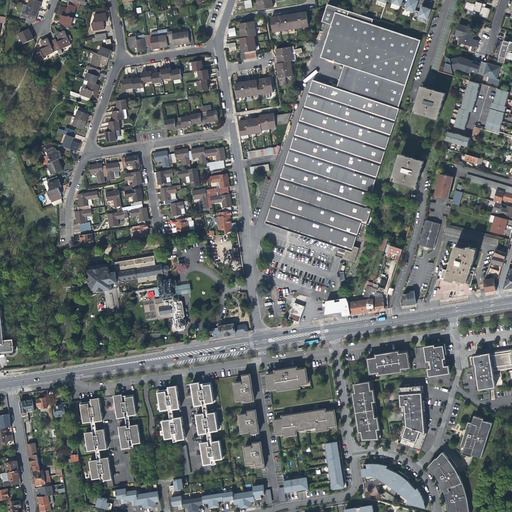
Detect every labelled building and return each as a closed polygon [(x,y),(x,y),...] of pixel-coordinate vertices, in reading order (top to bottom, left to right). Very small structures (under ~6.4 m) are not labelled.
[(36,0),(29,0),(28,5),(40,9),(41,6),(42,2),(36,0)] [(273,7),(272,0),(258,3),(258,6),(259,10),(273,7)] [(411,0),(410,0),(407,0),(405,8),(410,10),(409,12),(414,13),(417,5),(418,1),(415,0),(411,0)] [(452,0),(431,69),(438,71),(443,55),(460,0),(452,0)] [(483,1),(480,0),(480,2),(476,1),(475,4),(466,2),(464,9),(477,12),(477,11),(480,12),(479,16),(488,18),(491,9),(485,7),(486,4),(482,3),(483,1)] [(58,14),(62,14),(74,17),(77,6),(79,7),(80,4),(69,1),(68,5),(68,8),(61,6),(58,14)] [(38,13),(40,9),(28,5),(24,4),(22,11),(23,12),(22,16),(28,18),(26,22),(30,24),(36,21),(38,13)] [(366,208),(399,109),(398,108),(421,41),(371,24),(373,19),(331,5),(328,4),(322,21),(326,22),(332,24),(321,57),(359,70),(351,92),(313,80),(265,223),(287,230),(295,233),(337,247),(346,250),(344,258),(354,261),(359,248),(354,246),(361,223),(366,225),(371,210),(366,208)] [(422,8),(421,8),(418,17),(427,20),(430,10),(424,7),(424,9),(422,8)] [(303,13),(300,13),(302,27),(309,26),(307,12),(303,13)] [(93,31),(105,29),(104,23),(104,21),(107,20),(106,13),(95,14),(96,22),(92,23),(93,31)] [(295,28),(302,27),(300,13),(297,14),(293,14),(295,28)] [(72,26),(74,17),(62,14),(61,19),(60,23),(72,26)] [(288,30),(295,28),(293,14),(290,15),(285,15),(288,30)] [(281,31),(288,30),(285,15),(282,16),(278,16),(281,31)] [(273,32),(281,31),(278,16),(274,17),(271,17),(273,32)] [(240,26),(241,30),(255,28),(254,21),(240,23),(240,26)] [(459,42),(477,48),(480,41),(473,39),(474,36),(469,34),(468,32),(469,27),(459,24),(455,35),(459,36),(460,39),(459,42)] [(18,33),(23,44),(34,39),(32,33),(29,28),(18,33)] [(188,31),(180,32),(182,44),(190,43),(190,40),(192,40),(193,39),(191,28),(188,29),(188,31)] [(241,34),(242,38),(255,36),(257,35),(255,28),(241,30),(241,34)] [(56,39),(52,40),(57,50),(60,49),(71,45),(64,30),(57,33),(58,35),(60,40),(57,41),(56,39)] [(175,45),(182,44),(180,32),(173,34),(173,31),(169,32),(171,43),(173,43),(174,42),(175,45)] [(169,43),(171,43),(169,32),(166,32),(167,35),(158,36),(161,48),(168,46),(168,43),(169,43)] [(147,47),(149,47),(147,35),(144,36),(145,38),(137,39),(136,36),(128,37),(130,49),(138,48),(139,51),(147,50),(146,47),(147,47)] [(153,49),(161,48),(158,36),(151,37),(151,35),(147,35),(149,47),(152,46),(153,49)] [(241,41),(241,45),(256,43),(255,36),(242,38),(240,38),(241,41)] [(54,52),(57,50),(52,40),(49,41),(48,38),(40,41),(43,48),(42,48),(40,49),(41,50),(36,53),(40,60),(45,58),(44,56),(54,52)] [(504,41),(498,62),(504,63),(505,58),(511,60),(511,52),(511,53),(511,49),(511,41),(510,41),(510,42),(504,41)] [(242,48),(242,53),(245,52),(249,51),(252,51),(256,50),(257,50),(256,43),(241,45),(242,48)] [(101,46),(98,54),(109,58),(110,54),(112,50),(101,46)] [(277,52),(278,56),(292,54),(295,53),(294,46),(276,49),(277,52)] [(106,65),(109,58),(98,54),(94,52),(91,63),(98,66),(100,63),(103,64),(106,65)] [(278,59),(279,63),(291,61),(293,61),(297,60),(295,53),(292,54),(278,56),(278,59)] [(452,73),(451,69),(457,69),(469,72),(470,71),(477,73),(480,63),(473,61),(473,62),(469,60),(468,60),(468,61),(465,60),(465,59),(461,57),(461,58),(460,58),(450,60),(450,59),(447,58),(443,71),(452,73)] [(194,72),(198,71),(204,70),(203,65),(202,60),(192,62),(194,72)] [(292,69),(291,61),(279,63),(277,63),(277,67),(278,71),(292,69)] [(498,71),(499,72),(501,67),(481,62),(480,63),(477,73),(489,77),(488,82),(498,85),(500,79),(497,79),(498,76),(497,74),(497,73),(498,71)] [(86,68),(89,69),(100,73),(101,70),(87,65),(86,68)] [(162,80),(172,78),(171,70),(170,68),(167,68),(161,69),(161,72),(162,80)] [(98,77),(100,73),(89,69),(88,73),(87,72),(85,80),(88,81),(96,84),(98,80),(99,77),(98,77)] [(176,69),(171,70),(172,78),(172,80),(182,79),(181,74),(180,69),(176,69)] [(293,76),(292,69),(278,71),(279,79),(280,86),(288,85),(286,77),(293,76)] [(198,71),(199,81),(207,80),(209,79),(208,75),(208,70),(204,70),(198,71)] [(143,83),(152,81),(151,73),(151,71),(145,72),(141,72),(142,77),(143,83)] [(163,82),(162,80),(161,72),(156,73),(151,73),(152,81),(153,84),(163,82)] [(144,88),(143,83),(142,77),(137,78),(132,79),(134,88),(134,89),(144,88)] [(267,78),(264,79),(266,93),(273,92),(271,77),(267,78)] [(124,90),(134,88),(132,79),(132,78),(128,78),(123,79),(124,90)] [(259,94),(266,93),(264,79),(261,79),(256,80),(259,94)] [(208,84),(207,80),(199,81),(197,81),(198,91),(208,89),(208,84)] [(252,95),(259,94),(256,80),(253,80),(250,81),(252,95)] [(451,118),(450,122),(455,124),(454,126),(465,130),(470,111),(473,112),(479,90),(479,89),(481,83),(475,82),(470,80),(468,86),(467,86),(466,90),(460,88),(458,95),(464,97),(462,104),(456,102),(455,106),(460,107),(459,110),(454,108),(452,116),(457,117),(456,120),(451,118)] [(100,85),(96,84),(88,81),(86,88),(83,87),(79,98),(89,101),(92,96),(94,91),(97,92),(100,85)] [(245,97),(252,95),(250,81),(246,81),(242,82),(245,97)] [(237,98),(245,97),(242,82),(238,83),(235,83),(237,98)] [(438,118),(445,93),(422,86),(420,95),(415,111),(438,118)] [(509,92),(498,88),(494,103),(492,102),(489,112),(503,117),(505,113),(509,114),(510,111),(505,110),(506,109),(506,106),(505,106),(506,103),(511,104),(511,100),(507,99),(509,92)] [(117,106),(118,111),(123,110),(128,109),(126,100),(116,101),(117,106)] [(207,112),(204,113),(206,123),(209,123),(209,122),(212,121),(218,120),(217,111),(212,111),(211,105),(206,106),(207,112)] [(78,110),(75,117),(87,121),(89,117),(90,114),(88,113),(89,110),(78,106),(77,110),(78,110)] [(113,117),(114,121),(119,121),(124,120),(123,110),(118,111),(113,111),(113,117)] [(503,117),(489,112),(489,115),(488,117),(502,121),(503,119),(503,117)] [(191,115),(192,124),(199,123),(202,123),(202,124),(206,123),(204,113),(191,115)] [(271,114),(267,115),(269,129),(277,128),(274,113),(271,114)] [(192,126),(192,124),(191,115),(181,117),(182,120),(178,121),(180,129),(183,128),(183,127),(188,127),(192,126)] [(260,116),(260,118),(262,130),(269,129),(267,115),(264,115),(260,116)] [(85,126),(87,121),(75,117),(73,125),(84,129),(85,126)] [(502,121),(488,117),(485,128),(499,132),(502,121)] [(176,129),(180,129),(178,121),(175,122),(174,118),(165,120),(166,130),(175,129),(176,128),(176,129)] [(263,132),(262,130),(260,118),(257,118),(253,119),(255,133),(263,132)] [(248,134),(255,133),(253,119),(249,119),(246,120),(248,134)] [(239,121),(241,136),(242,136),(243,139),(249,138),(248,134),(246,120),(242,121),(239,121)] [(110,128),(110,132),(115,131),(119,130),(120,130),(119,121),(114,121),(109,122),(110,128)] [(74,139),(75,134),(65,130),(64,134),(66,135),(62,145),(77,151),(80,143),(73,140),(74,139)] [(119,130),(115,131),(110,132),(105,132),(106,137),(107,142),(116,140),(116,136),(120,135),(119,130)] [(471,137),(447,131),(445,140),(452,142),(450,149),(459,152),(461,145),(468,147),(471,137)] [(48,154),(51,162),(59,159),(62,158),(59,150),(57,151),(56,150),(55,147),(53,146),(46,149),(47,152),(45,152),(46,155),(48,154)] [(280,146),(272,148),(274,154),(278,154),(280,146)] [(192,151),(188,151),(190,160),(193,160),(193,158),(199,157),(200,163),(207,162),(206,157),(205,150),(204,147),(196,148),(191,149),(192,151)] [(207,166),(209,166),(215,165),(224,163),(224,160),(226,160),(225,154),(224,147),(209,149),(205,150),(206,157),(216,155),(217,161),(207,163),(207,166)] [(190,164),(190,160),(188,151),(188,149),(181,150),(175,150),(175,153),(171,154),(173,163),(176,162),(176,159),(182,158),(183,165),(190,164)] [(170,164),(173,163),(171,154),(168,154),(167,151),(163,151),(154,153),(156,161),(162,160),(163,167),(170,166),(170,164)] [(393,179),(404,183),(416,186),(421,171),(424,161),(401,154),(393,179)] [(483,159),(466,154),(465,160),(473,162),(481,164),(483,159)] [(126,161),(122,162),(124,169),(127,168),(127,166),(132,165),(133,168),(140,167),(138,155),(128,157),(125,157),(126,161)] [(60,164),(59,159),(51,162),(47,164),(51,174),(63,170),(60,164)] [(106,164),(106,166),(107,176),(108,180),(115,179),(114,172),(120,171),(120,169),(124,169),(122,162),(111,163),(106,164)] [(104,177),(107,176),(106,166),(102,166),(102,163),(97,164),(89,165),(90,174),(96,173),(98,183),(105,182),(104,177)] [(191,181),(191,185),(200,184),(198,176),(198,174),(197,168),(191,169),(180,171),(178,171),(179,178),(186,177),(190,176),(191,181)] [(162,184),(163,188),(171,187),(171,183),(167,183),(166,178),(173,177),(172,170),(156,172),(158,180),(159,185),(162,184)] [(125,187),(125,190),(140,188),(139,185),(142,184),(141,180),(140,171),(124,174),(126,181),(133,180),(133,185),(125,187)] [(435,194),(448,198),(452,187),(455,177),(441,173),(435,194)] [(221,188),(210,189),(211,193),(228,190),(228,187),(229,186),(228,180),(227,174),(212,176),(213,178),(213,179),(213,181),(214,182),(220,181),(221,188)] [(471,182),(498,189),(505,191),(511,193),(511,187),(466,174),(465,180),(466,180),(471,182)] [(44,185),(47,192),(51,191),(58,188),(62,186),(60,182),(58,179),(57,176),(47,180),(48,183),(44,185)] [(165,204),(171,203),(177,202),(177,199),(171,200),(170,194),(177,193),(176,190),(175,186),(171,187),(163,188),(160,188),(161,195),(162,201),(165,201),(165,204)] [(60,192),(58,188),(51,191),(47,192),(51,202),(62,198),(61,196),(61,195),(60,192)] [(141,188),(140,188),(125,190),(127,198),(133,197),(134,205),(142,204),(142,201),(143,201),(142,194),(141,188)] [(208,204),(212,204),(211,197),(229,194),(228,190),(211,193),(206,194),(206,190),(206,189),(202,189),(201,189),(193,191),(194,199),(200,199),(202,209),(209,207),(208,204)] [(505,191),(498,189),(495,201),(496,202),(501,203),(502,199),(511,202),(511,194),(504,192),(505,191)] [(121,206),(119,191),(119,190),(110,192),(106,193),(107,201),(113,200),(114,207),(121,206)] [(452,203),(459,205),(463,192),(456,190),(452,203)] [(78,207),(78,211),(91,209),(90,205),(89,205),(88,200),(98,198),(97,191),(78,194),(79,203),(80,207),(78,207)] [(218,210),(219,213),(231,210),(231,207),(231,202),(229,194),(211,197),(212,204),(222,202),(223,208),(222,208),(222,209),(218,210)] [(183,201),(177,202),(171,203),(172,210),(173,216),(175,216),(175,220),(184,218),(183,215),(182,215),(181,209),(184,208),(183,201)] [(503,203),(501,203),(496,202),(493,212),(511,217),(511,206),(508,206),(507,208),(502,207),(503,203)] [(138,222),(139,226),(145,224),(145,221),(148,220),(148,215),(146,207),(143,208),(131,210),(132,217),(139,216),(140,222),(138,222)] [(79,224),(80,228),(91,226),(90,222),(86,223),(85,217),(92,216),(91,209),(78,211),(75,211),(76,220),(77,224),(79,224)] [(232,215),(231,210),(219,213),(219,216),(217,217),(218,225),(231,223),(230,218),(230,215),(232,215)] [(124,218),(123,211),(122,211),(108,214),(109,221),(110,226),(119,225),(118,219),(124,218)] [(507,219),(495,216),(491,215),(489,222),(494,223),(492,231),(503,234),(505,227),(507,219)] [(185,218),(184,218),(175,220),(173,220),(174,224),(176,224),(176,227),(177,232),(190,230),(188,221),(186,222),(185,218)] [(426,220),(420,242),(419,245),(434,249),(441,224),(426,220)] [(236,223),(218,225),(219,230),(225,229),(226,234),(236,229),(236,223)] [(148,224),(145,224),(139,226),(136,226),(136,230),(134,230),(135,239),(148,237),(147,232),(147,228),(149,228),(148,224)] [(497,246),(499,237),(446,225),(444,233),(497,246)] [(92,233),(79,235),(80,240),(81,244),(79,244),(80,248),(92,246),(91,242),(94,242),(92,233)] [(379,249),(384,251),(386,243),(388,239),(383,237),(379,249)] [(399,260),(403,249),(390,245),(387,256),(390,257),(392,252),(398,254),(396,259),(399,260)] [(459,284),(460,280),(464,281),(464,283),(470,285),(473,276),(470,275),(471,271),(477,249),(469,246),(468,249),(457,246),(449,271),(444,269),(441,278),(459,284)] [(496,249),(494,256),(504,259),(505,256),(506,253),(496,249)] [(116,262),(117,271),(120,285),(159,279),(158,274),(164,274),(165,281),(159,281),(160,287),(159,287),(156,287),(157,291),(158,298),(160,298),(163,297),(164,302),(156,303),(155,305),(157,318),(159,319),(173,317),(174,327),(175,327),(176,330),(177,330),(184,329),(185,328),(185,325),(186,325),(185,320),(184,320),(184,317),(185,316),(183,301),(181,301),(177,301),(176,300),(178,300),(179,299),(179,296),(178,295),(173,296),(171,286),(175,286),(177,285),(176,281),(174,280),(171,280),(170,280),(169,278),(169,275),(168,273),(168,271),(169,270),(169,266),(167,266),(166,259),(162,260),(162,264),(157,265),(155,255),(116,262)] [(491,262),(502,265),(503,262),(504,259),(494,256),(491,262)] [(503,288),(504,289),(511,287),(511,263),(503,288)] [(120,285),(117,271),(110,272),(109,266),(88,270),(92,292),(106,290),(109,309),(113,311),(118,311),(121,307),(119,300),(117,288),(120,287),(120,285)] [(484,280),(486,292),(490,291),(496,290),(495,281),(494,277),(492,278),(492,279),(489,279),(488,276),(485,277),(484,280)] [(368,282),(363,300),(369,299),(369,298),(370,295),(372,290),(374,284),(368,282)] [(157,291),(156,287),(122,293),(121,291),(120,287),(117,288),(119,300),(122,299),(123,296),(157,291)] [(403,295),(405,306),(410,305),(410,302),(416,301),(414,291),(410,292),(410,293),(403,295)] [(375,293),(375,296),(373,299),(373,300),(375,311),(379,310),(385,309),(382,294),(375,293)] [(328,301),(327,313),(343,311),(344,315),(352,314),(350,302),(347,298),(328,301)] [(350,302),(352,314),(362,312),(369,312),(368,303),(369,299),(363,300),(350,302)] [(144,302),(146,319),(156,318),(154,301),(144,302)] [(301,316),(305,306),(297,304),(295,303),(289,319),(299,322),(301,316)] [(0,307),(0,351),(4,351),(15,350),(14,339),(5,340),(1,307),(0,307)] [(219,326),(219,328),(221,336),(230,335),(247,332),(246,327),(245,325),(235,327),(234,324),(233,324),(233,323),(229,324),(229,325),(219,326)] [(214,338),(221,336),(219,328),(213,329),(212,329),(214,338)] [(445,343),(435,345),(435,347),(444,346),(445,354),(447,354),(445,343)] [(435,345),(424,347),(427,362),(431,361),(433,368),(428,369),(429,375),(429,376),(450,373),(449,365),(447,366),(444,366),(443,359),(446,359),(445,354),(444,346),(435,347),(435,345)] [(388,353),(376,355),(376,357),(368,359),(370,374),(379,372),(379,375),(411,370),(407,349),(406,350),(397,351),(388,353)] [(495,387),(493,371),(511,367),(511,350),(490,354),(490,353),(482,354),(481,354),(481,355),(474,356),(475,365),(476,365),(476,367),(477,369),(476,369),(479,389),(487,388),(495,387)] [(282,369),(266,372),(270,392),(300,387),(299,384),(308,383),(306,369),(305,368),(297,369),(297,367),(285,369),(282,369)] [(242,382),(234,383),(237,401),(245,399),(245,397),(246,397),(246,401),(254,400),(253,394),(253,392),(254,392),(253,389),(253,386),(252,386),(252,385),(250,374),(242,375),(243,383),(242,384),(242,382)] [(370,382),(355,384),(356,393),(353,393),(354,398),(359,429),(361,439),(382,438),(374,390),(371,390),(370,382)] [(201,390),(200,384),(200,383),(192,384),(192,385),(192,387),(193,388),(194,394),(193,394),(193,397),(193,398),(194,398),(195,406),(204,405),(203,400),(206,399),(206,404),(211,403),(213,403),(214,403),(213,395),(212,390),(211,384),(203,385),(204,390),(201,390)] [(421,386),(400,388),(401,395),(403,425),(405,425),(407,426),(403,437),(401,443),(411,447),(414,449),(413,449),(420,453),(421,450),(427,433),(424,432),(424,430),(423,428),(425,428),(423,404),(422,404),(421,403),(421,401),(423,401),(422,401),(421,386)] [(160,392),(159,392),(159,393),(162,411),(170,410),(169,405),(172,405),(173,410),(181,409),(180,401),(181,400),(180,399),(180,396),(179,397),(177,387),(170,388),(169,388),(169,389),(170,395),(167,395),(167,391),(163,391),(160,392)] [(126,397),(134,396),(133,394),(123,396),(124,402),(127,402),(126,397)] [(124,402),(123,396),(123,395),(122,395),(115,396),(116,407),(115,407),(115,409),(116,411),(117,410),(118,416),(118,419),(122,418),(124,417),(126,417),(125,412),(128,412),(129,416),(137,415),(134,396),(126,397),(127,402),(124,402)] [(39,409),(48,407),(47,398),(46,398),(45,398),(45,397),(42,397),(42,398),(41,399),(37,400),(39,409)] [(89,403),(81,404),(84,423),(92,422),(91,417),(94,417),(95,422),(100,421),(103,421),(102,413),(103,413),(102,411),(102,409),(101,409),(99,399),(98,399),(97,399),(96,399),(91,400),(92,401),(92,407),(90,407),(89,403)] [(27,400),(21,401),(24,422),(29,421),(28,411),(34,410),(33,400),(30,401),(28,401),(27,400)] [(63,403),(56,404),(57,415),(62,414),(62,412),(65,411),(65,407),(67,407),(66,402),(63,403)] [(283,418),(274,419),(276,435),(285,433),(285,436),(293,435),(292,433),(296,432),(296,431),(296,430),(299,429),(299,428),(306,427),(306,429),(307,432),(337,427),(333,407),(318,410),(317,408),(315,408),(314,408),(314,410),(293,414),(293,412),(291,412),(289,412),(289,414),(282,415),(283,418)] [(247,413),(240,415),(241,421),(242,420),(243,426),(242,426),(242,432),(250,431),(250,429),(251,429),(251,433),(259,432),(258,426),(258,424),(259,424),(259,421),(258,418),(257,418),(257,417),(256,410),(248,411),(249,415),(247,415),(247,413)] [(55,430),(52,412),(49,412),(52,430),(53,440),(57,439),(55,430)] [(205,413),(197,415),(198,423),(197,423),(198,425),(198,427),(199,427),(200,435),(208,434),(207,428),(210,428),(211,432),(219,431),(216,412),(209,413),(208,414),(208,416),(209,417),(209,418),(208,418),(206,419),(205,413)] [(10,421),(9,414),(0,415),(0,428),(11,426),(10,421)] [(473,423),(469,421),(467,426),(469,426),(468,431),(466,430),(464,436),(466,437),(465,441),(463,441),(461,445),(465,446),(464,452),(473,454),(482,457),(484,450),(481,449),(482,444),(486,445),(489,435),(485,434),(487,429),(490,430),(493,423),(487,421),(486,423),(482,422),(483,420),(484,419),(475,416),(474,417),(473,423)] [(184,425),(182,417),(174,418),(175,424),(172,424),(171,419),(164,421),(166,439),(174,438),(173,433),(176,433),(177,440),(177,441),(179,440),(181,440),(183,440),(186,439),(184,429),(185,429),(184,426),(184,425)] [(123,449),(131,448),(130,440),(133,440),(133,444),(141,443),(138,425),(130,426),(131,430),(128,431),(128,426),(127,426),(119,427),(121,435),(119,435),(120,436),(120,439),(121,439),(123,449)] [(6,427),(0,428),(0,443),(2,445),(6,445),(9,441),(14,440),(13,438),(13,435),(8,436),(6,427)] [(94,431),(86,433),(88,447),(88,451),(96,450),(96,445),(98,445),(99,450),(108,449),(106,441),(107,441),(107,440),(107,437),(106,437),(105,429),(101,430),(96,430),(97,436),(94,436),(94,431)] [(222,450),(220,441),(212,442),(213,447),(210,447),(209,442),(202,443),(201,443),(201,444),(202,445),(202,448),(203,451),(202,451),(202,453),(202,455),(203,455),(205,465),(211,464),(213,464),(213,463),(212,457),(215,456),(215,460),(223,459),(222,453),(222,450)] [(263,457),(263,455),(264,455),(264,452),(263,449),(262,449),(262,448),(261,441),(253,442),(254,447),(253,447),(252,445),(245,446),(246,452),(247,452),(248,458),(247,458),(248,464),(255,463),(255,461),(256,461),(257,468),(261,468),(265,467),(263,457)] [(342,483),(341,476),(342,476),(344,476),(344,472),(343,467),(341,468),(340,468),(339,462),(340,461),(342,461),(341,457),(341,453),(341,452),(338,453),(337,453),(336,446),(337,446),(340,446),(339,441),(324,444),(325,448),(327,448),(328,454),(326,454),(327,463),(329,463),(330,469),(328,470),(330,478),(332,478),(333,484),(330,484),(331,489),(336,488),(336,490),(346,488),(345,482),(343,482),(342,483)] [(28,444),(30,456),(37,455),(35,443),(28,444)] [(185,476),(191,475),(186,445),(180,446),(185,476)] [(449,511),(469,511),(469,509),(467,509),(467,508),(466,503),(465,501),(465,498),(464,496),(464,493),(463,491),(465,490),(465,489),(464,487),(464,486),(464,485),(463,484),(462,481),(462,480),(461,479),(461,477),(460,477),(460,476),(459,475),(457,476),(457,475),(456,474),(454,469),(453,468),(452,467),(451,466),(450,464),(449,462),(448,461),(447,460),(449,458),(443,451),(436,457),(437,458),(429,466),(432,469),(433,471),(435,469),(437,471),(438,474),(439,475),(440,476),(439,478),(439,479),(441,482),(443,481),(444,483),(445,485),(445,487),(446,488),(446,489),(447,490),(448,492),(448,494),(449,495),(449,496),(447,497),(448,502),(450,502),(451,505),(451,507),(452,511),(449,511)] [(124,455),(128,484),(132,483),(135,483),(134,480),(134,478),(130,454),(124,455)] [(39,465),(37,455),(30,456),(31,466),(39,465)] [(106,481),(112,480),(111,469),(112,469),(111,467),(111,465),(110,465),(109,458),(101,459),(101,464),(99,465),(98,460),(90,461),(93,480),(101,478),(100,474),(103,473),(104,478),(104,481),(106,481)] [(453,468),(454,469),(456,468),(455,467),(454,465),(453,464),(452,463),(451,461),(450,459),(449,458),(447,460),(448,461),(449,462),(450,464),(451,466),(452,467),(453,468)] [(6,463),(8,472),(19,470),(18,465),(17,461),(6,463)] [(409,500),(406,503),(426,508),(425,506),(424,502),(424,500),(423,498),(422,495),(421,493),(420,491),(419,490),(418,488),(416,489),(415,488),(414,488),(413,486),(412,485),(411,484),(410,483),(409,482),(408,480),(409,478),(408,477),(407,476),(406,476),(405,475),(405,474),(404,474),(403,473),(402,472),(400,471),(399,471),(397,473),(396,472),(394,471),(392,470),(390,470),(389,469),(387,468),(387,467),(388,466),(385,465),(383,465),(382,464),(381,464),(379,464),(376,464),(373,463),(371,463),(370,463),(368,464),(365,464),(364,464),(364,468),(365,476),(366,479),(379,478),(381,480),(386,483),(388,485),(389,485),(390,483),(400,490),(399,492),(401,495),(409,500)] [(435,469),(433,471),(435,473),(436,474),(438,478),(441,483),(443,488),(447,498),(448,503),(448,505),(449,508),(449,511),(452,511),(451,507),(451,505),(450,502),(448,502),(447,497),(449,496),(449,495),(448,494),(448,492),(447,490),(446,489),(446,488),(445,487),(445,485),(444,483),(443,481),(441,482),(439,479),(439,478),(440,476),(439,475),(438,474),(437,471),(435,469)] [(6,481),(3,481),(4,487),(21,484),(20,477),(19,470),(8,472),(5,473),(6,481)] [(65,493),(62,474),(56,475),(59,494),(65,493)] [(50,482),(49,476),(36,478),(36,482),(36,485),(46,483),(50,482)] [(288,478),(283,479),(286,494),(290,494),(290,491),(290,490),(296,489),(296,490),(296,492),(305,491),(305,489),(304,488),(308,487),(307,485),(306,478),(303,478),(303,476),(294,477),(294,480),(288,481),(288,478)] [(184,489),(182,479),(173,480),(173,483),(174,486),(170,486),(171,491),(184,489)] [(389,485),(399,492),(400,490),(390,483),(389,485)] [(182,496),(172,497),(173,507),(179,506),(180,510),(184,509),(184,507),(188,507),(189,508),(189,511),(190,511),(201,510),(200,506),(200,505),(204,504),(204,503),(208,502),(208,504),(210,503),(210,505),(211,508),(220,507),(219,503),(219,502),(221,502),(220,501),(224,500),(225,503),(228,502),(230,502),(231,505),(236,505),(239,504),(239,503),(241,502),(242,504),(242,507),(253,505),(252,502),(255,501),(255,498),(255,497),(258,496),(258,498),(260,497),(262,497),(262,496),(261,495),(265,494),(264,489),(264,485),(253,486),(254,491),(234,494),(234,492),(203,496),(203,497),(183,501),(182,496)] [(52,486),(41,488),(42,492),(43,496),(53,494),(52,486)] [(284,486),(278,487),(280,501),(286,500),(284,486)] [(126,488),(116,490),(117,499),(119,499),(121,498),(121,502),(124,502),(124,503),(128,502),(128,500),(131,500),(132,501),(132,504),(135,504),(135,505),(139,504),(139,503),(142,503),(143,504),(143,507),(146,507),(146,508),(154,507),(153,506),(156,505),(156,502),(155,501),(159,500),(158,491),(153,492),(137,494),(137,490),(126,491),(126,488)] [(265,495),(267,503),(273,502),(270,488),(264,489),(265,494),(265,495)] [(0,499),(10,498),(10,499),(13,499),(12,493),(12,489),(0,490),(0,499)] [(43,505),(44,511),(46,511),(51,510),(50,503),(54,503),(53,495),(49,496),(49,495),(53,494),(43,496),(39,497),(40,501),(40,505),(43,505)] [(401,495),(400,496),(404,500),(404,502),(406,503),(409,500),(401,495)] [(108,499),(99,496),(96,506),(111,510),(112,506),(111,506),(111,503),(109,503),(107,502),(108,499)] [(19,511),(19,509),(18,507),(22,506),(21,500),(10,502),(11,511),(19,511)]
